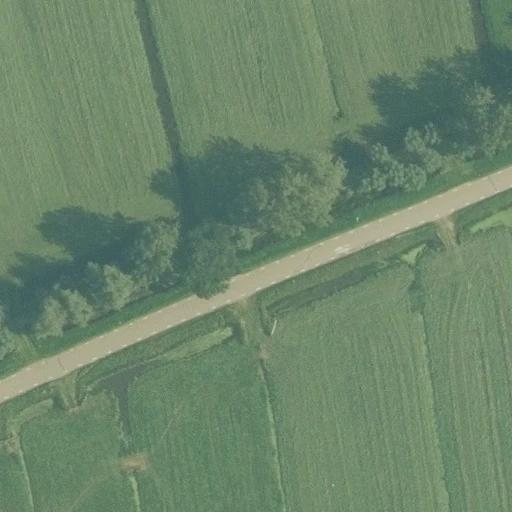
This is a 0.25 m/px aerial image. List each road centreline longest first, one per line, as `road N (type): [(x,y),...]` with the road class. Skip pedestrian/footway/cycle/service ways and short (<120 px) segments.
road 1 (unclassified): [(0,334),(511,119)]
road 2 (unclassified): [(0,395),(511,181)]
